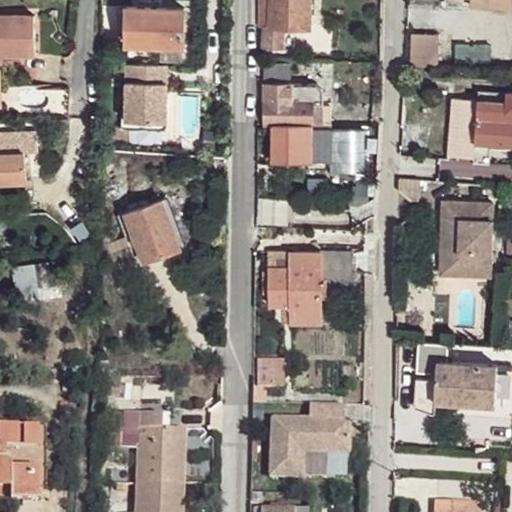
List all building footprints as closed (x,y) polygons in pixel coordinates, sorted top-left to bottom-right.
[(264,26),(263,47),(284,47),(284,27),(310,29),(311,0),(259,0),(259,26),(264,26)] [(127,6),(126,44),(184,45),(185,7),(127,6)] [(0,55),(17,55),(17,49),(35,49),(35,15),(0,14),(0,55)] [(410,34),(410,66),(437,66),(437,35),(410,34)] [(265,62),(265,78),(292,78),(292,63),(265,62)] [(150,64),(127,63),(126,123),(166,124),(167,82),(167,64),(150,64)] [(265,83),(265,124),(273,123),(313,123),(313,103),(323,103),(324,90),(318,83),(265,83)] [(453,96),(448,155),(475,157),(491,159),(492,143),(511,144),(511,90),(509,91),(479,89),(479,97),(453,96)] [(273,123),(272,162),(313,161),(313,128),(313,123),(273,123)] [(331,128),(313,128),(313,161),(331,161),(331,128)] [(0,152),(0,183),(27,182),(25,151),(0,152)] [(102,166),(109,197),(122,194),(115,163),(102,166)] [(126,212),(144,262),(182,247),(163,198),(126,212)] [(262,198),(261,223),(288,225),(289,198),(262,198)] [(453,249),(453,274),(491,275),(493,202),(443,200),(442,237),(460,238),(460,249),(453,249)] [(442,237),(441,273),(453,274),(453,249),(460,249),(460,238),(442,237)] [(269,266),(269,305),(283,305),(292,305),(292,322),(322,322),(322,286),(354,285),(354,250),(321,251),(291,251),(291,266),(269,266)] [(269,251),(269,266),(291,266),(291,251),(269,251)] [(13,268),(19,301),(61,294),(56,260),(13,268)] [(292,305),(283,305),(283,322),(292,322),(292,305)] [(417,377),(415,407),(436,414),(436,401),(495,404),(498,364),(448,361),(449,343),(419,342),(417,372),(431,372),(431,378),(417,377)] [(257,360),(257,386),(261,386),(270,386),(271,360),(257,360)] [(271,360),(270,386),(284,387),(284,360),(271,360)] [(252,386),(252,401),(261,401),(261,386),(257,386),(252,386)] [(308,419),(271,418),(268,475),(301,477),(303,452),(347,455),(349,421),(343,421),(344,405),(309,404),(308,419)] [(180,511),(184,429),(162,429),(163,414),(123,412),(123,427),(139,428),(135,511),(180,511)] [(0,487),(12,487),(12,496),(12,499),(38,500),(38,468),(12,468),(12,466),(12,465),(10,463),(9,461),(7,460),(4,460),(5,448),(38,448),(38,427),(0,426),(0,487)] [(0,495),(12,496),(12,487),(0,487),(0,495)] [(469,511),(470,502),(434,501),(434,511),(469,511)]
